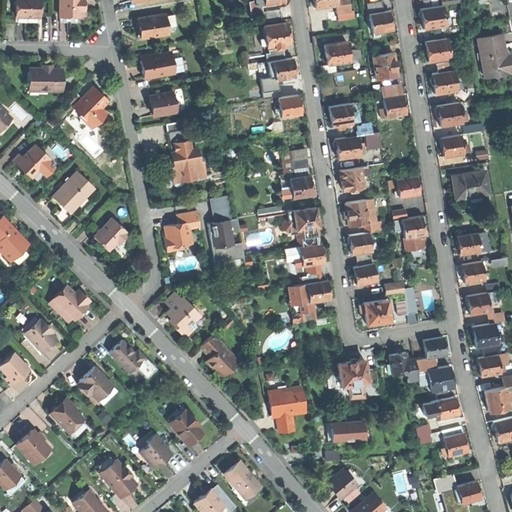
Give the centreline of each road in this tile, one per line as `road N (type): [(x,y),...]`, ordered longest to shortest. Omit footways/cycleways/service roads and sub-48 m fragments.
road 1 (residential): [(298,0),(348,334),(356,340),(456,324)]
road 2 (residential): [(456,324),(403,0)]
road 3 (residential): [(128,307),(150,290),(154,268),(115,52)]
road 4 (residential): [(456,324),(498,511)]
road 5 (residential): [(128,307),(5,186)]
road 6 (residential): [(0,421),(128,307)]
road 7 (residential): [(244,430),(128,307)]
road 8 (residential): [(244,430),(143,511)]
